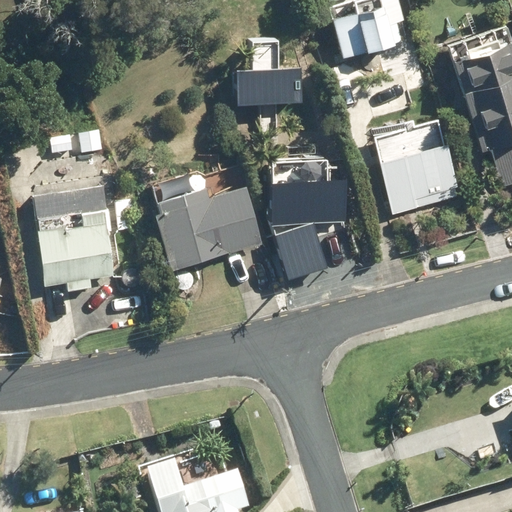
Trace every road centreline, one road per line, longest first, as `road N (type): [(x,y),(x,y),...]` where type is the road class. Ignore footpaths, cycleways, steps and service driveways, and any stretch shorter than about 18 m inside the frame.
road 1 (residential): [(280,335),(75,380),(0,388)]
road 2 (residential): [(511,272),(280,335)]
road 3 (residential): [(333,511),(280,335)]
